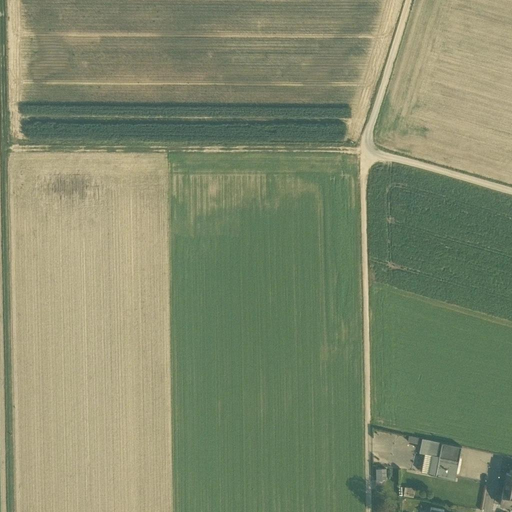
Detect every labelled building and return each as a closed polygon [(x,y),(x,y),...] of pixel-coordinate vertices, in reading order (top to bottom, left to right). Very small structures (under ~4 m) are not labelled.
[(422,453),(439,456),(441,443),(425,440),(424,445),(422,453)] [(461,447),(442,442),(439,456),(458,460),(461,447)] [(455,481),(458,460),(424,454),(420,474),(455,481)] [(375,467),(375,480),(385,480),(386,467),(375,467)] [(506,474),(503,487),(511,488),(511,470),(511,475),(506,474)] [(511,488),(503,487),(502,496),(511,497),(511,488)] [(511,497),(502,496),(500,505),(511,507),(511,497)]
